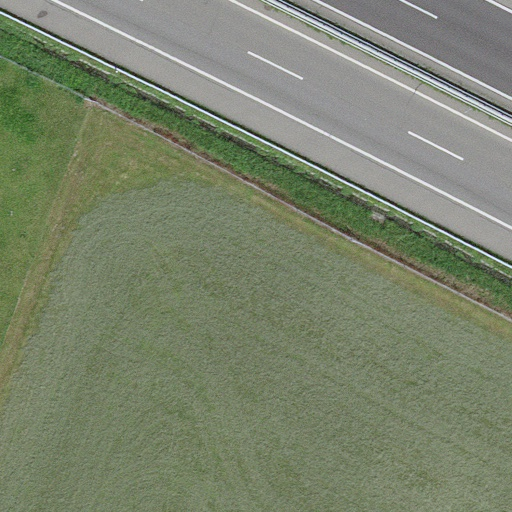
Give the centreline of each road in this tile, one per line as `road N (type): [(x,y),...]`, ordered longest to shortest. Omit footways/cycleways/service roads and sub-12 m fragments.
road 1 (motorway): [(136,0),(511,187)]
road 2 (motorway): [(511,56),(400,0)]
